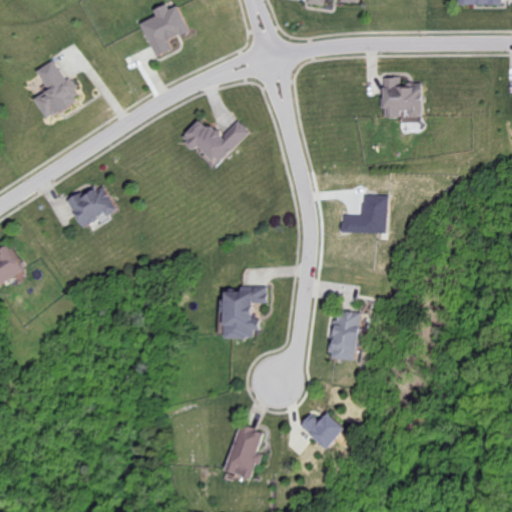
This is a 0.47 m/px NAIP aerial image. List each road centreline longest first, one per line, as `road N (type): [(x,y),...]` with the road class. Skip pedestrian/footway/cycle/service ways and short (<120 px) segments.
road 1 (residential): [(203,79),(0,205)]
road 2 (residential): [(278,54),(511,44)]
road 3 (residential): [(300,165),(311,258),(297,354),(282,376)]
